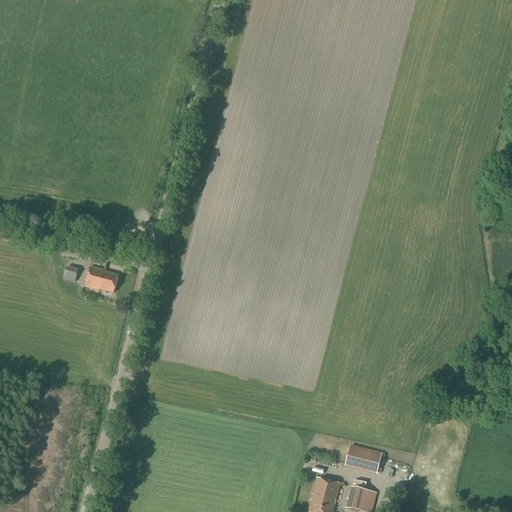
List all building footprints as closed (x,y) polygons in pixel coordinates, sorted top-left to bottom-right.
[(79,259),(80,251),(62,247),(61,256),(79,259)] [(75,283),(78,270),(66,268),(63,281),(75,283)] [(113,294),(118,276),(103,273),(104,272),(90,268),(84,288),(98,292),(99,290),(113,294)] [(376,473),(378,464),(381,455),(350,447),(345,466),(376,473)] [(331,511),(339,485),(316,478),(306,511),(331,511)] [(359,511),(366,511),(371,492),(351,487),(346,509),(359,511)]
